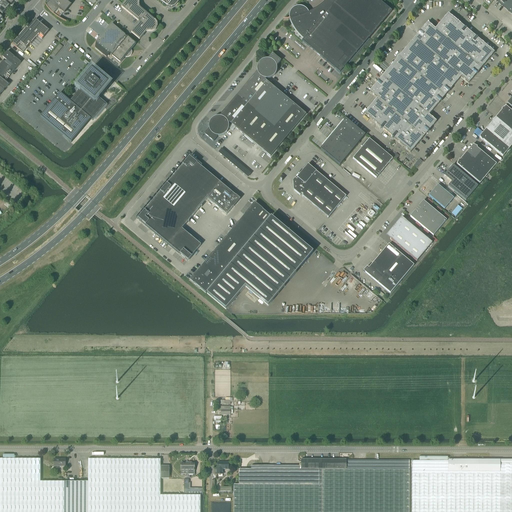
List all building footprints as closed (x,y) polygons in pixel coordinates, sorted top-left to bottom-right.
[(10,6),(2,0),(0,3),(0,5),(6,11),(10,6)] [(64,14),(71,5),(65,0),(48,0),(45,4),(46,6),(47,8),(49,10),(50,11),(52,13),(54,15),(54,14),(56,16),(59,18),(61,19),(63,21),(66,22),(66,21),(65,21),(63,20),(61,19),(59,18),(63,13),(64,14)] [(340,73),(392,11),(377,0),(327,0),(326,1),(324,3),(322,4),(320,6),(318,8),(316,9),(313,11),(311,12),(309,13),(308,12),(308,11),(307,11),(306,10),(306,9),(305,8),(304,8),(303,8),(302,7),(301,7),(300,7),(299,7),(298,7),(297,7),(296,7),(295,8),(294,8),(293,9),(292,9),(292,10),(291,11),(290,12),(290,13),(289,15),(289,16),(289,17),(289,18),(289,19),(289,21),(290,22),(290,23),(290,24),(291,25),(292,26),(293,27),(294,29),(295,31),(296,33),(298,35),(300,37),(301,38),(303,40),(302,41),(340,73)] [(511,0),(494,0),(511,14),(511,0)] [(468,84),(475,76),(477,73),(494,53),(478,39),(477,37),(476,37),(466,29),(466,28),(464,28),(448,14),(435,29),(427,23),(420,32),(418,32),(418,34),(401,54),(398,57),(396,60),(378,81),(377,82),(377,83),(369,92),(377,99),(364,114),(381,128),(381,129),(382,129),(410,153),(426,134),(427,134),(427,133),(428,133),(427,133),(429,131),(436,122),(429,115),(441,100),(448,93),(461,77),(468,84)] [(42,40),(49,31),(36,20),(36,19),(28,28),(27,27),(27,26),(12,44),(23,53),(30,44),(31,45),(38,36),(42,40)] [(136,44),(128,37),(127,38),(125,36),(125,35),(113,25),(112,24),(96,43),(98,45),(95,48),(106,58),(110,54),(112,56),(120,63),(127,55),(130,55),(129,52),(136,44)] [(10,76),(18,66),(21,63),(8,52),(7,52),(6,53),(2,57),(5,60),(4,62),(3,61),(0,64),(0,77),(2,79),(6,73),(10,76)] [(257,72),(237,96),(247,105),(267,82),(265,80),(266,79),(267,79),(268,79),(269,79),(270,79),(271,78),(272,78),(273,77),(274,76),(275,75),(275,74),(276,74),(276,73),(277,72),(277,71),(277,70),(277,69),(277,68),(277,67),(281,61),(272,54),(268,59),(267,59),(266,59),(265,59),(264,60),(263,60),(262,61),(261,61),(260,62),(259,63),(258,64),(258,65),(257,66),(257,67),(257,68),(257,69),(257,70),(257,71),(257,72)] [(106,105),(98,99),(99,99),(111,85),(110,84),(106,81),(92,69),(80,83),(76,88),(79,90),(70,102),(60,93),(40,117),(71,143),(91,119),(93,121),(106,105)] [(255,112),(274,88),(267,82),(247,105),(255,112)] [(263,118),(282,95),(274,88),(255,112),(263,118)] [(275,128),(294,105),(282,95),(263,118),(275,128)] [(228,125),(228,124),(229,123),(231,124),(247,105),(237,96),(219,117),(218,117),(217,117),(216,117),(215,117),(215,118),(214,118),(213,119),(212,119),(211,120),(211,121),(210,121),(210,122),(209,123),(209,124),(209,125),(209,126),(209,127),(209,128),(209,129),(204,135),(213,142),(218,137),(219,137),(220,137),(221,136),(222,136),(223,136),(224,135),(225,134),(226,133),(227,133),(227,132),(228,131),(228,130),(228,129),(229,128),(229,127),(229,126),(228,125)] [(239,131),(255,112),(247,105),(231,124),(239,131)] [(286,138),(304,117),(306,115),(294,105),(275,128),(286,138)] [(511,111),(505,106),(505,107),(501,109),(502,110),(496,118),(511,131),(511,111)] [(247,137),(263,118),(255,112),(239,131),(247,137)] [(258,147),(275,128),(263,118),(247,137),(258,147)] [(511,145),(511,131),(496,118),(495,118),(492,121),(492,122),(486,129),(494,136),(501,142),(509,149),(511,145)] [(365,135),(346,119),(333,134),(352,150),(365,135)] [(270,157),(286,138),(275,128),(258,147),(270,157)] [(487,144),(494,136),(486,129),(479,137),(480,137),(482,141),(483,140),(487,144)] [(352,150),(333,134),(320,149),(340,165),(352,150)] [(495,150),(501,142),(494,136),(487,144),(495,150)] [(376,179),(392,159),(369,139),(353,159),(376,179)] [(503,157),(509,149),(501,142),(495,150),(503,157)] [(474,159),(480,151),(477,148),(477,147),(473,145),(466,152),(474,159)] [(482,165),(488,158),(480,151),(474,159),(482,165)] [(482,165),(474,159),(466,152),(460,160),(459,160),(457,164),(456,164),(480,184),(490,172),(482,165)] [(182,229),(207,199),(226,215),(239,199),(189,157),(138,219),(188,261),(201,245),(182,229)] [(490,172),(496,164),(488,158),(482,165),(490,172)] [(346,197),(308,165),(297,178),(298,179),(297,180),(295,178),(293,181),(293,183),(293,190),(300,196),(302,194),(303,195),(302,196),(328,218),(346,197)] [(478,186),(453,165),(444,176),(451,182),(448,186),(466,201),(478,186)] [(445,209),(454,198),(438,185),(429,196),(445,209)] [(446,220),(423,201),(419,210),(417,209),(410,217),(433,236),(446,220)] [(206,293),(270,216),(254,203),(190,280),(206,293)] [(455,217),(462,209),(458,206),(452,213),(455,217)] [(268,306),(313,252),(271,217),(207,294),(226,310),(245,287),(268,306)] [(432,243),(405,221),(401,218),(396,224),(386,236),(417,262),(432,243)] [(390,294),(414,266),(389,245),(369,268),(367,267),(363,271),(390,294)] [(230,415),(230,410),(230,406),(221,406),(221,415),(230,415)] [(0,460),(0,511),(200,511),(200,496),(161,496),(161,492),(202,492),(202,486),(170,485),(170,479),(161,479),(161,466),(161,460),(158,460),(156,460),(152,460),(88,459),(88,460),(88,482),(40,482),(40,460),(39,460),(11,460),(0,460)] [(301,459),(301,466),(301,470),(304,470),(319,470),(346,470),(346,460),(346,459),(301,459)] [(239,485),(234,485),(233,511),(409,511),(409,461),(379,460),(374,460),(346,460),(346,470),(319,470),(319,485),(239,485)] [(499,465),(511,464),(511,460),(499,460),(448,460),(448,461),(448,473),(499,474),(499,465)] [(448,473),(448,461),(412,461),(411,511),(511,511),(511,464),(499,465),(499,474),(448,473)] [(229,470),(229,462),(217,462),(217,470),(216,470),(216,474),(223,474),(223,470),(229,470)] [(181,463),(180,470),(181,475),(194,475),(194,470),(194,463),(181,463)] [(162,466),(161,466),(161,479),(170,479),(170,476),(169,476),(169,466),(165,466),(162,466)] [(251,470),(239,469),(239,482),(239,485),(319,485),(319,470),(304,470),(301,470),(301,466),(269,466),(269,476),(261,476),(261,466),(251,466),(251,470)]
